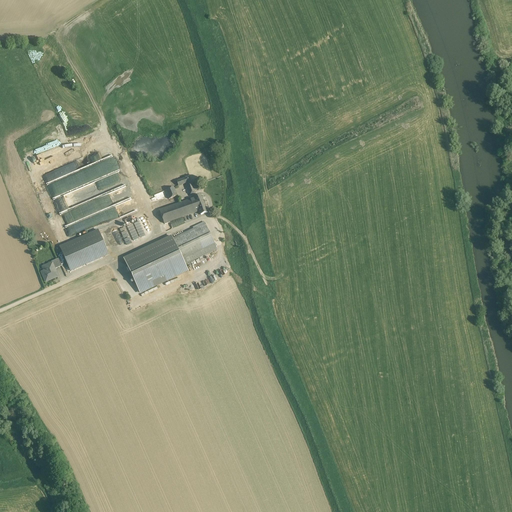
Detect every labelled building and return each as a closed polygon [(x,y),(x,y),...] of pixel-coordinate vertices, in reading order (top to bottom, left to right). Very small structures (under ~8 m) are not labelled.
[(25,158),(59,145),(56,138),(57,138),(54,130),(52,126),(15,140),(18,147),(20,146),(23,154),(24,153),(25,158)] [(34,164),(56,153),(53,148),(32,159),(34,164)] [(71,163),(74,155),(69,153),(66,161),(71,163)] [(99,155),(73,165),(75,172),(102,161),(99,155)] [(35,171),(55,165),(54,160),(34,167),(35,171)] [(49,178),(63,171),(62,167),(47,173),(49,178)] [(190,177),(185,179),(187,184),(191,195),(196,193),(190,177)] [(174,188),(166,191),(169,200),(177,196),(174,188)] [(137,191),(112,202),(115,210),(141,199),(137,191)] [(202,196),(195,199),(200,212),(201,215),(208,213),(202,196)] [(195,199),(160,211),(165,224),(200,212),(195,199)] [(119,220),(133,216),(131,210),(109,216),(112,224),(117,222),(115,218),(118,217),(119,220)] [(139,215),(119,222),(128,246),(141,241),(136,227),(143,224),(139,215)] [(128,246),(119,222),(114,224),(123,248),(128,246)] [(193,230),(173,239),(184,265),(200,257),(217,249),(216,248),(204,223),(193,228),(193,230)] [(143,224),(136,227),(141,241),(148,239),(143,224)] [(98,231),(60,248),(70,271),(109,254),(98,231)] [(172,237),(124,259),(140,293),(169,280),(188,271),(184,265),(173,239),(172,237)] [(58,259),(51,262),(52,264),(52,263),(55,269),(62,266),(58,259)] [(52,264),(45,267),(47,271),(42,273),(46,282),(58,277),(55,269),(52,263),(52,264)]
